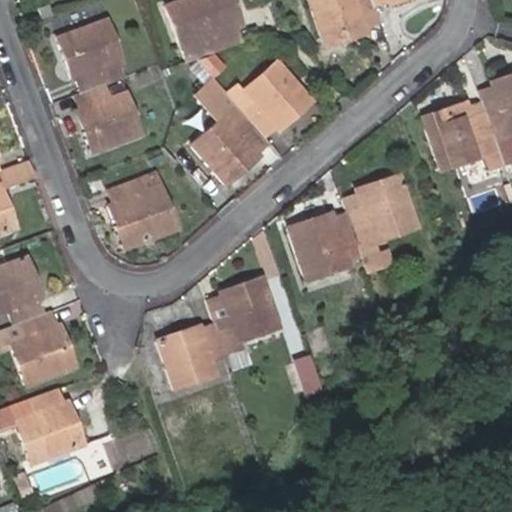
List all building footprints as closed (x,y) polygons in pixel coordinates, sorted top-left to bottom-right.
[(241,40),(236,28),(241,26),(231,0),(179,0),(163,6),(183,61),(241,40)] [(372,7),(369,0),(305,0),(323,49),(367,34),(365,28),(377,23),(372,7)] [(50,13),(46,3),(36,6),(39,17),(50,13)] [(123,75),(119,64),(121,63),(106,20),(54,39),(70,82),(73,81),(78,92),(102,83),(123,75)] [(310,103),(275,61),(240,91),(252,104),(241,114),(245,120),(262,139),(273,129),(267,122),(283,107),(293,118),(310,103)] [(511,134),(511,73),(487,82),(490,88),(475,92),(479,103),(492,141),(510,135),(511,134)] [(140,135),(124,92),(107,98),(102,83),(78,92),(71,94),(76,110),(86,107),(94,127),(80,132),(89,155),(140,135)] [(467,107),(464,102),(442,109),(446,122),(469,115),(467,107)] [(495,152),(492,141),(479,103),(467,107),(469,115),(446,122),(442,109),(420,117),(438,172),(495,152)] [(94,127),(86,107),(76,110),(72,112),(80,132),(94,127)] [(293,118),(283,107),(267,122),(273,129),(276,132),(293,118)] [(262,139),(245,120),(235,129),(223,115),(188,145),(224,186),(243,170),(234,160),(251,146),(257,153),(267,144),(262,139)] [(511,160),(511,142),(510,135),(492,141),(495,152),(500,165),(511,160)] [(257,153),(251,146),(234,160),(243,170),(260,156),(257,153)] [(0,170),(0,186),(31,175),(26,161),(0,170)] [(176,230),(155,173),(105,192),(109,205),(118,202),(125,222),(113,226),(121,251),(176,230)] [(416,229),(397,174),(373,182),(377,195),(357,202),(354,194),(339,200),(344,213),(354,245),(358,259),(375,254),(372,244),(416,229)] [(377,195),(373,182),(353,189),(354,194),(357,202),(377,195)] [(0,234),(14,229),(0,188),(0,234)] [(125,222),(118,202),(109,205),(105,207),(113,226),(125,222)] [(349,266),(342,248),(354,245),(344,213),(331,217),(330,212),(285,227),(304,283),(349,266)] [(363,276),(391,266),(386,251),(359,260),(363,276)] [(25,256),(0,265),(0,314),(6,313),(10,325),(41,314),(37,301),(41,300),(25,256)] [(278,329),(260,277),(216,292),(218,297),(204,302),(211,325),(216,339),(231,334),(235,344),(278,329)] [(73,367),(65,344),(52,349),(44,328),(53,325),(48,311),(41,314),(10,325),(0,328),(0,351),(8,349),(22,386),(73,367)] [(65,344),(57,323),(53,325),(44,328),(52,349),(65,344)] [(216,339),(211,325),(199,329),(198,325),(154,340),(172,392),(215,377),(209,361),(222,356),(221,355),(216,339)] [(235,344),(231,334),(216,339),(221,355),(237,350),(235,344)] [(316,386),(306,355),(291,360),(302,391),(316,386)] [(82,445),(65,401),(60,403),(55,388),(0,408),(0,430),(13,426),(28,465),(82,445)] [(23,478),(21,472),(11,476),(13,482),(23,478)] [(31,498),(23,478),(13,482),(20,502),(31,498)]
